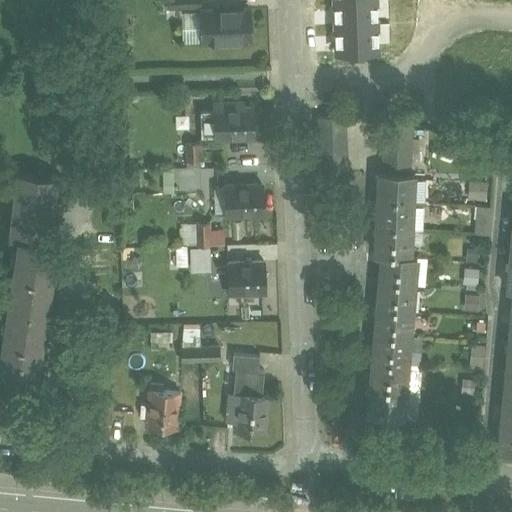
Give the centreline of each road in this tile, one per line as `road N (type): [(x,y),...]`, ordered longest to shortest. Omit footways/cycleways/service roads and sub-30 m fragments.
road 1 (residential): [(305,459),(292,77)]
road 2 (residential): [(305,459),(261,468),(0,437)]
road 3 (residential): [(292,77),(418,77),(437,13),(511,20)]
road 4 (residential): [(511,475),(305,459)]
